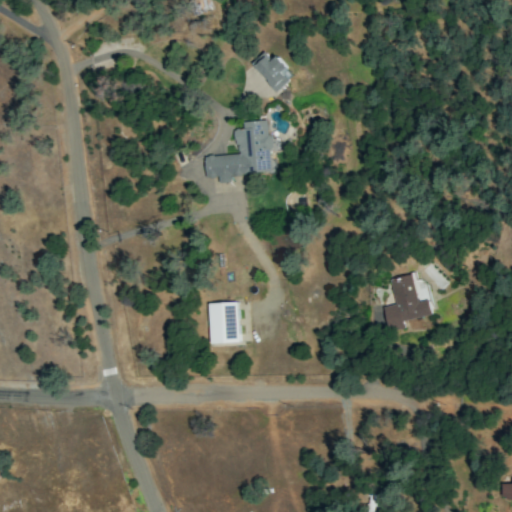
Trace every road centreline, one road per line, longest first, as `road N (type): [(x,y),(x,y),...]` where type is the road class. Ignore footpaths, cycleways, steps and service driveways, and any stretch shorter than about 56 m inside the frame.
road 1 (tertiary): [(155,511),(123,407),(67,66),(36,0)]
road 2 (residential): [(123,407),(369,394),(511,422)]
road 3 (residential): [(0,401),(123,407)]
